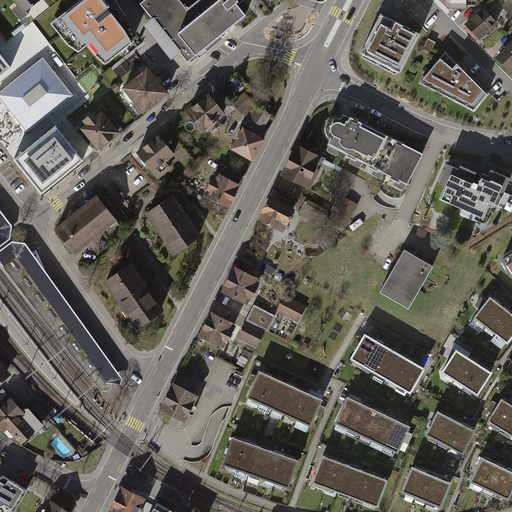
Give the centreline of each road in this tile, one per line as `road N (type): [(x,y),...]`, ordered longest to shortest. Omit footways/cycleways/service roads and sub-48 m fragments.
road 1 (tertiary): [(154,387),(315,69)]
road 2 (residential): [(315,69),(269,53),(239,56),(29,224)]
road 3 (residential): [(315,69),(441,133),(511,146)]
road 4 (residential): [(29,224),(121,356),(154,387)]
road 5 (residential): [(139,416),(177,443),(191,438),(222,369)]
